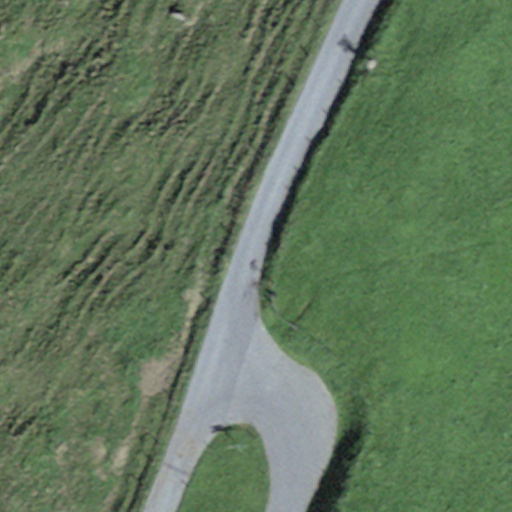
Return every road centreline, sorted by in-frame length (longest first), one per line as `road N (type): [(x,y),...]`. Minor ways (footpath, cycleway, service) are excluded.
road 1 (unclassified): [(210,368),(284,155),(358,0)]
road 2 (unclassified): [(282,511),(297,436),(259,393),(210,368)]
road 3 (unclassified): [(155,511),(210,368)]
